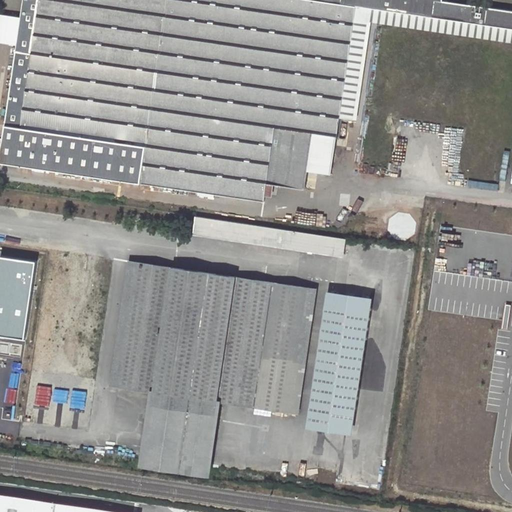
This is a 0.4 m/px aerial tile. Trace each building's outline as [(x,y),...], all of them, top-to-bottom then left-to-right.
[(511,10),(473,5),(447,1),(444,0),(23,0),(21,20),(17,47),(0,161),(0,162),(264,201),(267,183),(306,189),(309,170),(314,133),(337,137),(340,118),(353,120),(367,20),(511,41),(511,10)] [(0,44),(2,44),(17,47),(21,20),(6,17),(0,16),(0,44)] [(309,170),(332,173),(337,137),(314,133),(309,170)] [(197,216),(195,232),(344,255),(347,238),(197,216)] [(34,265),(0,259),(0,337),(23,341),(34,265)] [(135,261),(116,385),(154,391),(220,401),(257,406),(275,283),(135,261)] [(275,283),(257,406),(294,412),(312,288),(275,283)] [(370,300),(327,293),(306,429),(349,436),(370,300)] [(453,332),(450,347),(462,349),(464,334),(453,332)] [(154,391),(143,466),(208,475),(220,401),(154,391)] [(0,511),(21,511),(23,502),(0,498),(0,511)] [(93,511),(23,502),(21,511),(93,511)]
